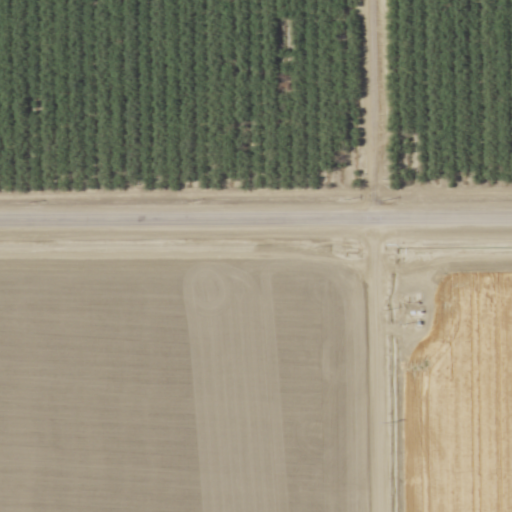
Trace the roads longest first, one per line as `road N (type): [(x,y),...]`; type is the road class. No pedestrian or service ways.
road 1 (residential): [(377,511),(364,0)]
road 2 (residential): [(0,217),(511,214)]
